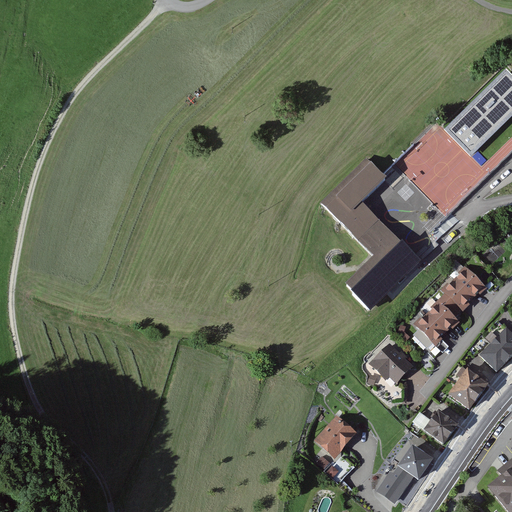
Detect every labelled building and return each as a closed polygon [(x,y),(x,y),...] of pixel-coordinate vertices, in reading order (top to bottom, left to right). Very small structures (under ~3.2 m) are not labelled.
[(471,163),(511,122),(511,79),(507,74),(444,135),(471,163)] [(371,320),(424,269),(365,209),(388,186),(366,163),(322,206),(375,261),(346,289),(354,298),(352,300),(371,320)] [(488,293),(465,268),(440,292),(445,297),(461,315),(463,316),(468,312),(470,310),(469,308),(479,299),(480,300),(484,297),(488,293)] [(438,306),(454,322),(461,315),(445,297),(437,305),(438,306)] [(460,327),(454,322),(438,306),(426,318),(427,319),(415,330),(435,350),(440,346),(442,343),(441,342),(452,332),(453,333),(455,331),(460,327)] [(511,359),(511,339),(507,335),(483,359),(498,374),(511,359)] [(413,373),(390,348),(370,367),(386,384),(389,381),(396,388),(413,373)] [(487,390),(469,376),(451,398),(469,412),(487,390)] [(457,430),(440,417),(427,434),(444,447),(457,430)] [(355,435),(337,420),(317,443),(334,459),(355,435)] [(432,460),(412,446),(398,467),(414,477),(418,481),(432,460)] [(414,477),(398,467),(393,474),(390,472),(376,492),(395,504),(414,477)] [(511,511),(511,472),(491,489),(508,511),(511,511)]
